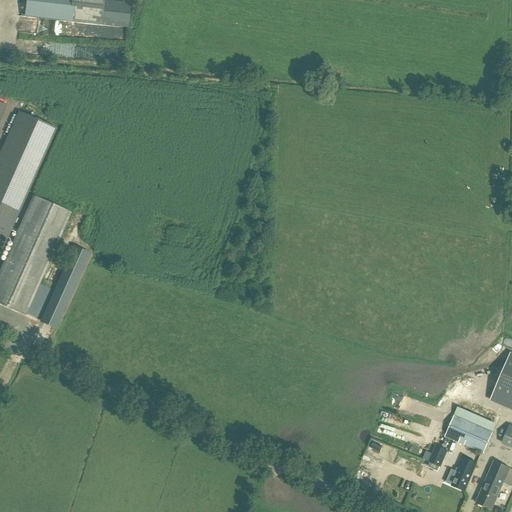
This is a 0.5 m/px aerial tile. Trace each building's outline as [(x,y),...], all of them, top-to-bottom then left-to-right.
[(26,0),(25,16),(71,21),(73,0),(26,0)] [(0,235),(7,239),(56,129),(18,112),(0,152),(0,235)] [(0,302),(26,314),(71,213),(33,196),(0,269),(0,302)] [(60,295),(65,283),(58,280),(52,292),(60,295)] [(511,353),(511,354),(492,399),(511,408),(511,353)] [(459,408),(446,437),(484,454),(497,424),(459,408)] [(399,423),(402,415),(387,410),(384,419),(399,423)] [(437,446),(430,462),(441,466),(448,451),(437,446)] [(452,470),(446,483),(452,486),(465,491),(465,490),(477,464),(464,458),(458,472),(452,470)] [(494,461),(476,503),(492,510),(504,482),(511,485),(511,469),(510,469),(510,468),(494,461)]
